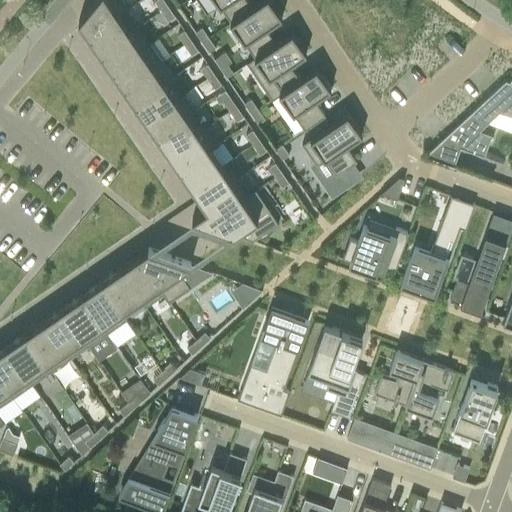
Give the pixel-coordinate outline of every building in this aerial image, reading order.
[(119,16),(127,10),(120,0),(94,0),(78,20),(89,36),(119,16)] [(161,11),(168,6),(163,0),(155,0),(154,1),(161,11)] [(214,0),(229,21),(251,7),(245,0),(214,0)] [(282,18),(269,0),(261,0),(251,7),(229,21),(254,57),(275,43),(265,28),(282,18)] [(161,11),(168,21),(174,16),(168,6),(161,11)] [(119,16),(89,36),(99,51),(138,25),(127,10),(119,16)] [(111,69),(150,43),(138,25),(99,51),(111,69)] [(208,37),(201,27),(195,32),(202,42),(208,37)] [(184,45),(191,40),(184,30),(177,35),(184,45)] [(299,78),(290,64),(306,53),(291,32),(275,43),(254,57),(246,63),(270,98),(299,78)] [(208,37),(202,42),(208,52),(215,47),(208,37)] [(191,40),(184,45),(191,55),(198,50),(195,46),(191,40)] [(123,86),(161,60),(150,43),(111,69),(123,86)] [(173,77),(161,60),(123,86),(135,104),(169,80),(173,77)] [(207,78),(214,74),(207,64),(200,69),(207,79),(207,78)] [(227,65),(220,69),(226,77),(233,73),(227,65)] [(330,89),(316,67),(299,78),(270,98),(272,100),(279,95),(304,130),(325,116),(314,100),(330,89)] [(214,74),(207,78),(207,79),(214,89),(221,84),(218,80),(214,74)] [(453,167),(454,165),(460,147),(484,156),(491,135),(479,130),(499,112),(511,117),(511,79),(510,79),(509,81),(505,80),(423,155),(453,167)] [(145,118),(180,95),(169,80),(135,104),(145,118)] [(157,137),(192,113),(195,110),(184,93),(180,95),(145,118),(157,137)] [(229,111),(236,106),(229,96),(222,101),(229,111)] [(257,109),(250,99),(244,103),(250,113),(257,109)] [(236,106),(229,111),(236,121),(243,116),(241,114),(236,106)] [(257,109),(250,113),(257,123),(264,119),(257,109)] [(168,152),(202,128),(192,113),(157,137),(168,152)] [(362,134),(347,113),(301,144),(316,165),(324,160),(335,176),(356,161),(346,145),(362,134)] [(180,170),(210,149),(218,144),(206,125),(202,128),(168,152),(180,170)] [(252,145),(252,144),(259,140),(252,130),(245,134),(252,145)] [(252,144),(252,145),(259,155),(266,150),(264,147),(259,140),(252,144)] [(282,144),(275,149),(282,159),(289,154),(282,144)] [(191,185),(221,164),(210,149),(180,170),(191,185)] [(202,202),(236,178),(225,162),(221,164),(191,185),(202,202)] [(247,191),(272,177),(264,162),(238,176),(247,191)] [(275,177),(281,173),(275,163),(268,167),(275,177)] [(281,173),(275,177),(282,187),(288,183),(281,173)] [(399,177),(380,193),(397,199),(404,179),(399,177)] [(205,223),(248,194),(236,178),(202,202),(206,208),(191,218),(205,223)] [(338,179),(326,187),(332,195),(343,187),(338,179)] [(278,223),(255,189),(248,194),(205,223),(252,240),(278,223)] [(451,193),(442,219),(460,225),(465,227),(474,201),(451,193)] [(511,216),(494,210),(485,234),(505,241),(511,222),(511,216)] [(400,284),(434,296),(460,225),(442,219),(430,250),(414,245),(400,284)] [(349,238),(342,258),(349,261),(348,264),(375,274),(377,269),(378,269),(377,269),(383,272),(385,267),(393,270),(394,270),(408,233),(395,228),(393,235),(389,233),(367,225),(366,227),(362,226),(361,228),(365,229),(360,242),(349,238)] [(480,311),(505,241),(485,234),(476,257),(467,281),(457,278),(449,298),(460,302),(459,303),(480,311)] [(155,284),(163,294),(168,302),(190,287),(179,272),(191,264),(147,248),(142,252),(136,256),(155,284)] [(452,276),(457,278),(467,281),(476,257),(461,251),(452,276)] [(118,269),(137,296),(138,299),(144,307),(163,294),(155,284),(136,256),(124,264),(118,269)] [(118,309),(120,312),(138,299),(137,296),(118,269),(105,277),(99,281),(118,309)] [(99,322),(106,333),(125,320),(120,312),(118,309),(99,281),(87,289),(80,294),(99,322)] [(511,293),(502,321),(511,324),(511,293)] [(61,307),(80,334),(88,345),(106,333),(99,322),(80,294),(68,302),(61,307)] [(306,328),(309,319),(271,305),(262,331),(279,337),(276,344),(279,345),(272,365),(270,364),(268,370),(256,365),(255,368),(250,366),(238,399),(281,415),(289,390),(283,388),(305,328),(305,327),(306,328)] [(43,320),(61,347),(69,358),(88,345),(80,334),(61,307),(50,315),(43,320)] [(24,332),(42,359),(50,371),(69,358),(61,347),(43,320),(32,327),(24,332)] [(362,338),(324,324),(307,371),(315,373),(316,371),(330,376),(326,388),(337,392),(334,401),(331,410),(348,416),(363,373),(354,369),(356,364),(350,362),(353,355),(355,356),(362,338)] [(279,337),(262,331),(250,366),(255,368),(256,365),(268,370),(270,364),(272,365),(279,345),(276,344),(279,337)] [(24,372),(32,384),(50,371),(42,359),(24,332),(13,340),(5,345),(24,372)] [(200,336),(195,340),(201,346),(205,342),(210,338),(204,332),(200,336)] [(191,344),(187,348),(192,354),(196,350),(201,346),(195,340),(191,344)] [(24,372),(5,345),(0,348),(0,377),(5,385),(13,397),(32,384),(24,372)] [(422,359),(395,350),(389,368),(400,372),(396,381),(380,375),(373,393),(405,404),(422,359)] [(438,396),(428,392),(431,383),(447,389),(454,371),(422,359),(405,404),(432,414),(438,396)] [(166,367),(161,371),(167,377),(171,373),(176,369),(170,363),(166,367)] [(200,385),(204,374),(189,368),(180,377),(179,378),(200,385)] [(157,375),(153,379),(158,385),(162,381),(167,377),(161,371),(157,375)] [(315,373),(307,371),(301,389),(334,401),(337,392),(326,388),(330,376),(316,371),(315,373)] [(0,405),(13,397),(5,385),(0,377),(0,405)] [(495,388),(468,378),(451,427),(478,437),(495,388)] [(134,396),(128,402),(133,408),(139,402),(142,400),(136,394),(134,396)] [(125,404),(119,410),(124,416),(130,410),(133,408),(128,402),(125,404)] [(130,477),(120,493),(134,499),(135,496),(141,498),(140,502),(163,510),(173,482),(161,478),(167,460),(179,465),(197,416),(171,406),(157,430),(158,431),(153,438),(161,441),(156,457),(152,455),(145,471),(150,473),(146,483),(130,477)] [(346,438),(371,447),(375,435),(378,426),(354,417),(346,438)] [(100,426),(93,433),(98,439),(106,433),(108,431),(102,425),(100,426)] [(375,435),(392,441),(395,432),(378,426),(375,435)] [(412,438),(395,432),(392,441),(408,447),(412,438)] [(93,433),(84,441),(90,447),(98,439),(93,433)] [(387,453),(392,441),(375,435),(371,447),(387,453)] [(9,441),(2,438),(0,442),(0,450),(5,452),(9,441)] [(408,447),(404,459),(428,468),(436,447),(412,438),(408,447)] [(13,455),(17,444),(9,441),(5,452),(13,455)] [(392,441),(387,453),(404,459),(408,447),(392,441)] [(217,511),(219,506),(227,509),(229,504),(246,459),(229,452),(223,469),(211,464),(206,476),(202,475),(198,485),(191,483),(188,490),(187,490),(179,511),(217,511)] [(68,456),(59,464),(65,470),(74,462),(68,456)] [(469,468),(457,464),(452,477),(464,481),(469,468)] [(279,511),(293,476),(277,470),(269,493),(254,486),(248,503),(244,511),(279,511)] [(370,484),(364,500),(359,511),(394,511),(395,511),(383,507),(391,484),(387,483),(387,484),(372,478),(370,484)] [(347,511),(352,499),(337,494),(330,511),(347,511)] [(460,511),(461,510),(440,503),(436,511),(460,511)]
